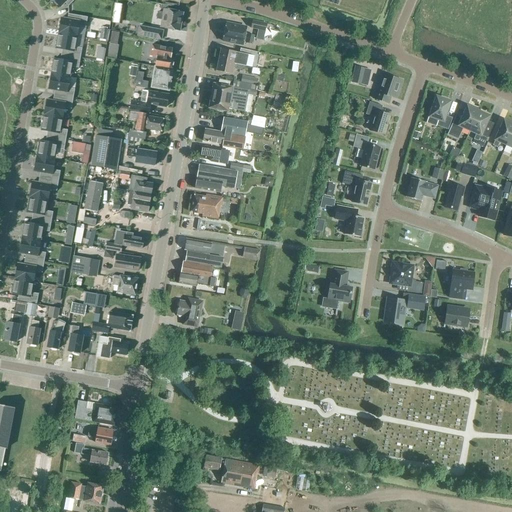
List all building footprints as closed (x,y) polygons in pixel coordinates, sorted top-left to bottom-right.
[(124,15),(125,5),(114,4),(113,14),(124,15)] [(179,31),(182,14),(166,11),(166,15),(164,14),(164,12),(157,11),(156,18),(162,19),(161,27),(179,31)] [(61,18),(58,34),(77,37),(79,27),(86,28),(87,18),(80,16),(79,21),(61,18)] [(266,27),(267,23),(252,20),(250,28),(258,30),(256,39),(263,41),(265,31),(266,27)] [(252,44),(254,35),(245,33),(247,27),(227,23),(226,23),(222,41),(223,41),(232,43),(231,44),(239,46),(240,42),(252,44)] [(137,36),(144,37),(148,38),(162,41),(164,31),(139,26),(139,28),(131,26),(129,34),(137,36)] [(107,30),(101,29),(99,39),(106,40),(107,30)] [(121,33),(113,32),(111,44),(119,45),(121,33)] [(58,34),(55,49),(74,52),(73,57),(80,59),(82,48),(75,47),(77,37),(58,34)] [(105,43),(97,42),(95,52),(103,54),(105,43)] [(157,57),(155,67),(172,70),(174,59),(170,59),(172,49),(151,45),(149,56),(157,57)] [(218,60),(245,66),(257,69),(260,53),(240,49),(241,49),(240,54),(236,53),(236,52),(221,49),(218,60)] [(54,59),(51,74),(69,78),(71,68),(78,69),(80,59),(73,57),(72,62),(54,59)] [(245,69),(245,66),(218,60),(216,71),(231,74),(232,68),(238,69),(245,69)] [(139,66),(132,65),(130,76),(137,77),(139,66)] [(172,70),(155,67),(151,88),(168,91),(172,70)] [(359,84),(363,69),(355,67),(351,83),(359,84)] [(277,73),(275,81),(282,82),(284,75),(277,73)] [(51,74),(48,90),(66,93),(66,98),(73,99),(75,89),(68,88),(69,78),(51,74)] [(256,85),(257,79),(242,75),(240,82),(256,85)] [(395,99),(401,81),(383,75),(384,76),(379,93),(375,91),(372,98),(387,103),(390,97),(395,99)] [(146,83),(136,81),(135,87),(145,89),(146,83)] [(246,90),(213,84),(209,108),(227,111),(228,109),(242,111),(245,96),(252,98),(252,96),(255,97),(257,86),(247,84),(246,90)] [(150,106),(165,108),(167,96),(142,91),(140,104),(130,102),(129,111),(148,114),(150,106)] [(285,106),(288,99),(278,96),(276,104),(285,106)] [(436,97),(429,117),(439,121),(437,126),(448,130),(452,118),(445,116),(450,102),(436,97)] [(46,100),(44,115),(62,119),(64,109),(71,110),(73,99),(66,98),(65,103),(46,100)] [(382,107),(382,106),(369,102),(366,115),(374,117),(369,131),(384,135),(384,134),(385,134),(387,127),(386,127),(390,116),(380,113),(382,107)] [(450,129),(451,130),(460,134),(463,128),(469,131),(478,112),(467,107),(461,120),(455,118),(450,129)] [(479,112),(478,112),(469,131),(476,134),(473,140),(477,142),(476,144),(483,147),(490,133),(483,130),(489,117),(479,112)] [(161,132),(163,120),(147,116),(147,114),(138,113),(135,131),(144,133),(144,129),(161,132)] [(44,115),(41,131),(59,134),(58,139),(66,140),(67,130),(60,129),(62,119),(44,115)] [(351,118),(342,116),(340,123),(349,125),(351,118)] [(242,149),(247,122),(224,118),(221,132),(205,129),(203,141),(222,144),(222,146),(242,149)] [(251,126),(264,128),(265,120),(253,118),(251,126)] [(511,124),(503,121),(492,146),(497,148),(499,143),(506,145),(511,132),(511,124)] [(146,134),(131,131),(128,134),(127,138),(145,141),(146,134)] [(374,170),(380,148),(367,144),(369,138),(356,134),(353,147),(364,150),(360,167),(374,170)] [(116,170),(121,140),(95,136),(91,166),(116,170)] [(39,141),(36,156),(55,160),(57,150),(64,151),(66,140),(58,139),(57,144),(39,141)] [(85,145),(73,142),(71,152),(83,155),(85,145)] [(224,164),(225,158),(223,157),(224,156),(220,155),(220,150),(202,146),(201,157),(211,159),(211,162),(218,163),(224,164)] [(137,150),(127,149),(126,157),(135,158),(135,163),(154,166),(156,153),(137,150)] [(334,152),(332,160),(338,162),(340,154),(334,152)] [(36,156),(34,172),(52,175),(51,180),(58,181),(60,171),(53,170),(55,160),(36,156)] [(495,166),(497,161),(491,158),(489,163),(495,166)] [(230,163),(229,170),(252,174),(252,167),(230,163)] [(474,176),(477,167),(464,164),(461,173),(474,176)] [(239,189),(242,173),(199,165),(195,189),(220,193),(221,186),(239,189)] [(511,167),(509,166),(503,177),(510,180),(511,175),(511,167)] [(444,170),(434,168),(432,178),(442,180),(444,170)] [(366,206),(371,184),(361,182),(362,176),(345,171),(342,184),(355,187),(351,202),(366,206)] [(134,192),(150,194),(152,184),(146,183),(147,178),(131,175),(128,191),(130,191),(134,192)] [(426,183),(411,178),(406,198),(421,202),(421,201),(422,196),(425,196),(425,197),(434,199),(437,187),(425,184),(426,183)] [(32,182),(32,183),(29,197),(48,201),(49,191),(56,192),(58,181),(51,180),(50,185),(32,182)] [(97,213),(102,184),(89,181),(84,210),(83,217),(94,219),(96,213),(97,213)] [(462,197),(464,188),(449,184),(446,195),(447,195),(444,208),(457,211),(461,197),(462,197)] [(494,221),(502,192),(475,185),(469,207),(480,210),(479,216),(494,221)] [(149,204),(150,194),(134,192),(130,191),(129,199),(132,199),(132,201),(149,204)] [(223,198),(205,195),(205,197),(194,195),(191,212),(202,214),(202,216),(218,219),(219,213),(220,213),(223,198)] [(29,197),(26,213),(45,216),(44,221),(51,223),(53,212),(46,211),(48,201),(29,197)] [(132,201),(132,199),(129,199),(128,204),(131,205),(130,210),(147,213),(149,204),(132,201)] [(353,209),(337,206),(334,219),(347,221),(344,235),(360,238),(363,218),(352,216),(353,209)] [(74,224),(76,216),(68,215),(66,223),(74,224)] [(43,226),(24,223),(22,238),(40,242),(42,232),(49,233),(51,223),(44,221),(43,226)] [(73,246),(76,228),(70,227),(66,245),(73,246)] [(132,237),(133,234),(127,233),(126,236),(118,235),(117,244),(101,241),(100,249),(120,252),(121,246),(141,249),(143,239),(132,237)] [(22,238),(22,239),(19,254),(37,257),(36,262),(44,263),(46,253),(39,252),(40,242),(22,238)] [(209,255),(211,244),(186,239),(184,250),(187,250),(185,262),(221,268),(223,257),(209,255)] [(244,248),(243,258),(259,261),(260,250),(244,248)] [(70,263),(71,249),(61,249),(60,263),(70,263)] [(124,257),(116,256),(115,267),(138,271),(140,259),(124,256),(124,257)] [(81,266),(98,269),(100,261),(83,258),(81,266)] [(447,271),(447,261),(436,261),(436,271),(447,271)] [(36,267),(17,264),(14,279),(33,283),(35,273),(42,274),(44,263),(36,262),(36,267)] [(210,278),(212,267),(182,262),(181,273),(180,273),(178,284),(196,287),(196,284),(209,286),(210,278)] [(421,294),(422,283),(410,282),(413,267),(401,265),(401,264),(392,263),(390,272),(392,272),(390,284),(408,286),(407,292),(421,294)] [(97,277),(98,269),(81,266),(79,274),(97,277)] [(460,271),(453,270),(454,268),(453,268),(449,298),(465,300),(466,290),(472,290),(474,271),(473,273),(467,272),(467,270),(460,269),(460,271)] [(323,299),(322,307),(337,309),(338,301),(349,303),(351,288),(345,287),(348,273),(334,271),(332,285),(330,285),(327,299),(323,299)] [(63,287),(64,278),(57,277),(56,286),(63,287)] [(137,280),(120,277),(120,280),(113,279),(112,285),(119,286),(118,292),(134,295),(137,280)] [(14,279),(12,295),(30,298),(29,303),(36,304),(38,294),(31,293),(33,283),(14,279)] [(84,304),(96,305),(97,293),(85,292),(84,304)] [(423,310),(425,297),(404,294),(403,301),(388,299),(385,322),(402,324),(404,307),(423,310)] [(197,328),(202,302),(187,299),(186,302),(179,301),(176,315),(183,317),(181,325),(197,328)] [(433,308),(440,309),(441,301),(434,300),(433,308)] [(77,315),(79,305),(72,303),(70,313),(77,315)] [(26,306),(15,304),(14,306),(13,311),(25,314),(27,306),(26,306)] [(35,317),(37,305),(27,304),(25,315),(35,317)] [(95,307),(86,305),(85,312),(94,314),(95,307)] [(57,319),(59,309),(49,308),(48,318),(57,319)] [(458,326),(459,325),(467,326),(469,311),(447,308),(445,323),(453,324),(453,326),(458,326)] [(241,330),(244,312),(235,311),(232,328),(241,330)] [(109,326),(98,324),(93,323),(91,331),(107,334),(109,328),(130,332),(132,316),(111,313),(109,323),(109,326)] [(511,314),(503,313),(501,331),(508,332),(511,314)] [(18,325),(20,316),(13,315),(11,324),(6,323),(3,340),(16,342),(19,325),(18,325)] [(65,323),(58,320),(57,322),(52,321),(52,325),(51,325),(50,331),(47,348),(58,350),(62,333),(63,328),(65,323)] [(37,329),(39,322),(30,321),(29,327),(26,344),(37,346),(40,329),(37,329)] [(77,335),(78,327),(72,326),(71,334),(70,334),(67,351),(80,354),(83,336),(77,335)] [(204,329),(203,335),(216,337),(217,331),(204,329)] [(108,338),(99,337),(96,357),(109,359),(110,353),(126,356),(128,345),(119,343),(120,340),(108,338)] [(169,401),(171,392),(164,391),(163,400),(169,401)] [(117,408),(111,407),(100,405),(98,412),(86,410),(87,404),(77,402),(74,419),(114,426),(117,408)] [(0,471),(5,449),(7,449),(15,408),(0,405),(0,471)] [(110,445),(113,431),(97,428),(97,432),(88,430),(87,437),(96,438),(95,443),(110,445)] [(84,444),(86,437),(73,434),(72,441),(84,444)] [(269,445),(271,436),(264,435),(262,444),(269,445)] [(106,465),(108,453),(83,449),(84,445),(75,443),(74,453),(91,456),(89,462),(106,465)] [(223,476),(225,460),(221,459),(206,456),(204,467),(218,470),(218,472),(220,475),(223,476)] [(225,460),(223,476),(221,484),(255,490),(255,486),(254,486),(255,480),(256,481),(259,466),(225,460)] [(270,477),(272,467),(264,466),(262,476),(270,477)] [(297,477),(296,490),(309,491),(310,478),(297,477)] [(42,511),(46,493),(48,479),(44,478),(37,511),(42,511)] [(86,487),(81,486),(81,485),(71,483),(68,498),(66,510),(75,511),(78,500),(99,504),(103,486),(87,483),(86,487)]
